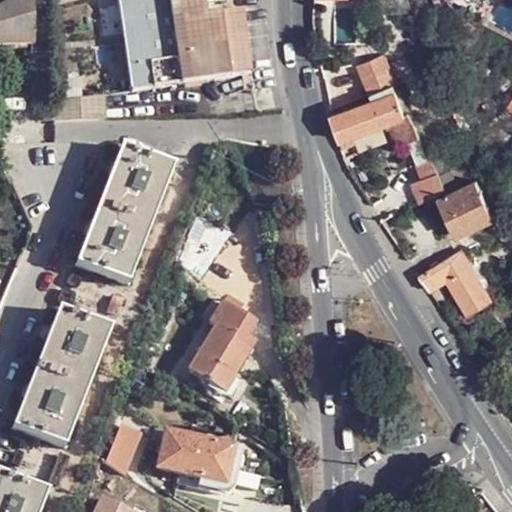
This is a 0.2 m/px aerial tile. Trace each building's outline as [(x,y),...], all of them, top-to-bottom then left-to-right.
[(30,0),(18,0),(0,5),(0,35),(29,34),(30,0)] [(200,0),(115,0),(128,97),(226,85),(218,20),(204,21),(200,0)] [(373,94),(393,86),(399,84),(387,55),(361,65),(373,94)] [(331,116),(339,140),(390,121),(401,143),(406,141),(417,165),(427,160),(411,111),(406,113),(393,86),(373,94),(372,95),(374,99),(331,116)] [(52,105),(53,125),(103,125),(103,100),(52,105)] [(445,189),(433,161),(411,111),(427,160),(417,165),(424,182),(419,184),(425,200),(445,189)] [(174,170),(120,150),(74,268),(128,289),(174,170)] [(495,218),(477,180),(439,198),(456,236),(495,218)] [(420,276),(431,291),(450,279),(471,311),(494,296),(464,248),(420,276)] [(230,311),(221,305),(208,325),(213,331),(188,373),(223,396),(255,346),(245,339),(254,325),(239,317),(243,310),(235,305),(230,311)] [(111,334),(58,313),(10,432),(66,453),(111,334)] [(165,333),(154,329),(146,351),(156,357),(165,333)] [(141,437),(121,430),(107,465),(129,472),(141,437)] [(233,452),(166,436),(157,474),(199,484),(197,493),(221,500),(228,499),(232,495),(236,489),(243,457),(232,454),(233,452)] [(42,511),(49,497),(0,478),(0,511),(42,511)] [(490,511),(476,496),(449,511),(490,511)] [(123,511),(101,501),(95,511),(123,511)]
